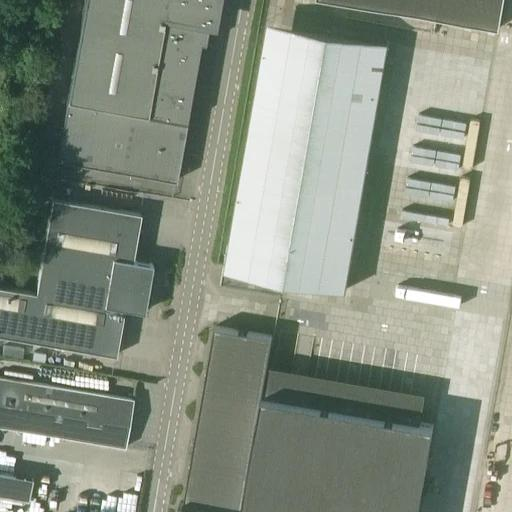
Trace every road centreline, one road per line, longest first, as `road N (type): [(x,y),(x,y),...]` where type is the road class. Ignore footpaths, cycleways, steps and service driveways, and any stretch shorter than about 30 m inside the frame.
road 1 (tertiary): [(154,511),(242,0)]
road 2 (unknown): [(478,333),(193,285)]
road 3 (unknown): [(478,333),(511,116)]
road 4 (unknown): [(455,511),(478,333)]
